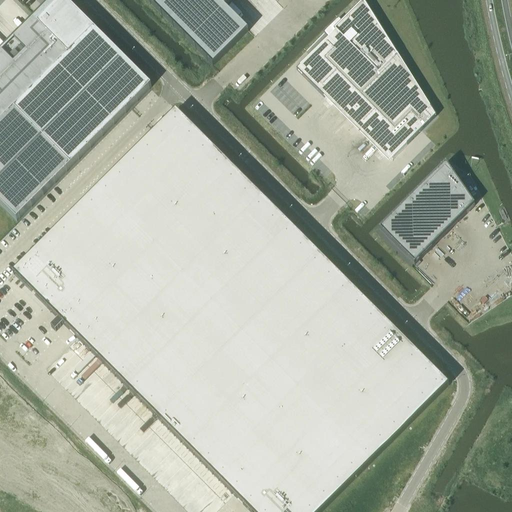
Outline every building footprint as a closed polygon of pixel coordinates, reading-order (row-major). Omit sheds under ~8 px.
[(54,0),(0,53),(0,204),(17,222),(151,88),(64,0),(54,0)] [(145,0),(213,67),(249,31),(225,9),(234,0),(145,0)] [(300,67),(297,71),(324,98),(328,95),(393,160),(436,117),(364,1),(342,23),(334,30),(336,32),(328,40),(300,67)] [(176,112),(13,275),(14,275),(15,274),(48,307),(47,308),(58,320),(51,328),(56,332),(63,325),(249,511),(322,511),(340,495),(436,399),(449,386),(419,356),(291,228),(200,137),(176,112)] [(446,164),(380,231),(414,266),(474,207),(446,164)]
